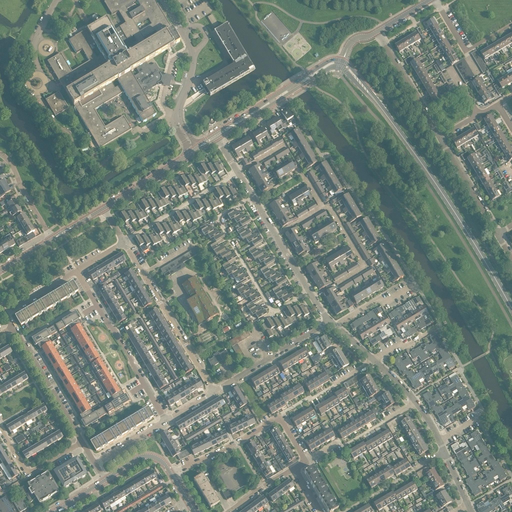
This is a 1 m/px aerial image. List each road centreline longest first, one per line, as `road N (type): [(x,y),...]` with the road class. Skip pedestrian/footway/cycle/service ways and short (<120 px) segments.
road 1 (secondary): [(511,307),(368,93)]
road 2 (residential): [(308,290),(271,312),(218,217),(252,197)]
road 3 (residential): [(171,474),(278,417),(306,461)]
road 4 (residential): [(165,419),(78,270)]
road 5 (residential): [(143,274),(213,391)]
road 6 (residential): [(213,391),(329,321)]
road 7 (residential): [(82,442),(12,326)]
road 8 (residential): [(124,242),(237,172)]
road 9 (residential): [(441,138),(378,33)]
